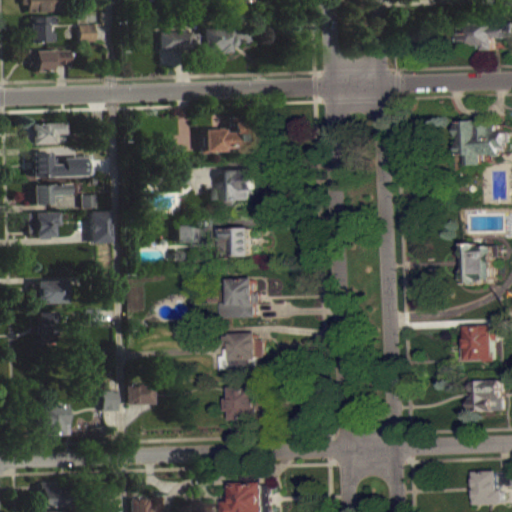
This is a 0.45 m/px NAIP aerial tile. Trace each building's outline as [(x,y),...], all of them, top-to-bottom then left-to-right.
[(17,0),(17,3),(22,3),(23,11),(63,9),(62,0),(17,0)] [(247,0),(238,1),(238,8),(230,8),(230,1),(227,1),(226,0),(247,0)] [(511,0),(498,0),(499,11),(511,11),(511,0)] [(25,23),(25,41),(44,41),(44,40),(51,39),(51,30),(44,31),(43,25),(46,25),(46,23),(51,23),(51,14),(26,15),(26,23),(25,23)] [(458,32),(459,44),(470,43),(470,44),(477,44),(478,47),(484,46),(484,48),(495,48),(495,37),(511,36),(511,20),(459,23),(460,32),(458,32)] [(75,40),(92,40),(91,25),(75,25),(75,40)] [(153,32),(154,48),(189,47),(189,49),(213,49),(213,51),(227,51),(227,46),(228,46),(231,45),(234,39),(247,39),(247,27),(231,28),(231,26),(216,26),(217,31),(190,32),(190,30),(157,31),(157,32),(153,32)] [(91,47),(91,36),(75,37),(75,48),(91,47)] [(25,48),(25,64),(31,64),(31,69),(49,69),(49,64),(66,64),(65,48),(25,48)] [(195,127),(196,139),(199,139),(199,143),(197,143),(197,152),(221,151),(220,148),(229,148),(229,152),(255,151),(255,141),(261,141),(260,130),(253,130),(253,115),(227,116),(227,126),(195,127)] [(461,119),(461,122),(459,122),(459,135),(462,135),(462,154),(469,154),(469,163),(486,163),(485,154),(502,153),(502,147),(507,147),(507,141),(511,141),(511,130),(500,130),(500,118),(461,119)] [(21,142),(25,141),(28,143),(50,142),(50,133),(61,133),(60,121),(21,122),(21,142)] [(104,124),(104,139),(91,139),(90,124),(104,124)] [(64,144),(64,154),(77,154),(77,144),(64,144)] [(28,176),(27,168),(25,168),(25,161),(28,161),(27,151),(48,151),(49,159),(46,159),(46,176),(28,176)] [(167,182),(184,182),(183,162),(166,163),(167,182)] [(219,169),(219,198),(227,198),(227,199),(232,199),(232,204),(240,204),(240,199),(256,199),(256,189),(260,189),(260,168),(219,169)] [(186,189),(185,173),(166,173),(167,190),(186,189)] [(29,203),(47,203),(47,197),(55,197),(55,193),(68,193),(68,183),(29,184),(29,203)] [(91,192),(92,206),(78,206),(78,192),(91,192)] [(92,200),(77,201),(77,214),(92,213),(92,200)] [(86,209),(87,241),(107,241),(106,209),(86,209)] [(23,212),(24,231),(30,231),(30,235),(49,234),(48,224),(54,224),(54,211),(23,212)] [(173,223),(173,241),(197,241),(197,223),(173,223)] [(233,226),(233,239),(237,239),(238,256),(257,255),(256,225),(233,226)] [(468,241),(469,282),(484,282),(484,278),(497,278),(497,261),(499,261),(499,256),(503,256),(503,244),(483,245),(482,241),(468,241)] [(223,301),(223,315),(260,315),(259,302),(263,302),(263,291),(259,291),(259,276),(233,276),(233,293),(230,293),(230,301),(223,301)] [(32,279),(32,283),(27,283),(27,291),(24,291),(24,303),(64,302),(64,279),(32,279)] [(82,307),(82,325),(96,325),(96,307),(82,307)] [(27,336),(27,313),(43,313),(44,325),(55,325),(55,336),(27,336)] [(470,324),(470,338),(464,338),(465,357),(470,357),(470,358),(498,358),(497,339),(500,339),(499,326),(497,326),(497,323),(470,324)] [(192,345),(208,344),(207,327),(191,327),(192,345)] [(225,355),(225,368),(262,367),(262,356),(268,355),(267,338),(261,338),(261,331),(230,332),(230,347),(228,347),(229,354),(225,355)] [(505,378),(506,409),(475,410),(473,380),(505,378)] [(123,384),(124,403),(151,402),(151,383),(123,384)] [(235,385),(235,397),(232,397),(232,410),(236,410),(236,419),(265,418),(265,411),(273,411),(273,404),(278,404),(277,388),(265,388),(265,384),(235,385)] [(98,389),(98,410),(114,410),(114,389),(98,389)] [(61,403),(61,409),(64,409),(64,434),(36,434),(36,403),(61,403)] [(475,493),(479,492),(479,503),(507,502),(507,489),(502,489),(501,483),(508,482),(508,484),(511,484),(511,470),(501,471),(501,469),(474,470),(475,493)] [(244,473),(244,480),(233,481),(234,498),(228,498),(228,511),(273,511),(272,484),(267,484),(267,480),(260,481),(260,473),(244,473)] [(35,481),(35,490),(37,490),(37,507),(62,506),(62,486),(54,486),(54,480),(35,481)] [(106,511),(106,495),(95,495),(95,511),(106,511)] [(128,511),(128,497),(146,497),(146,511),(128,511)]
